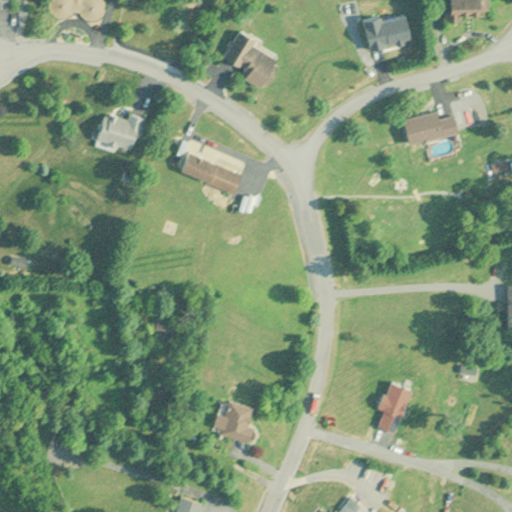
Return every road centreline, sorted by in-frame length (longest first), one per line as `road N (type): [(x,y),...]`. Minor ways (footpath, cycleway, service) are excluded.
road 1 (residential): [(265,511),(313,402),(328,323),(300,167),(216,92),(105,51),(0,60)]
road 2 (residential): [(300,167),(324,123),(383,93),(511,48)]
